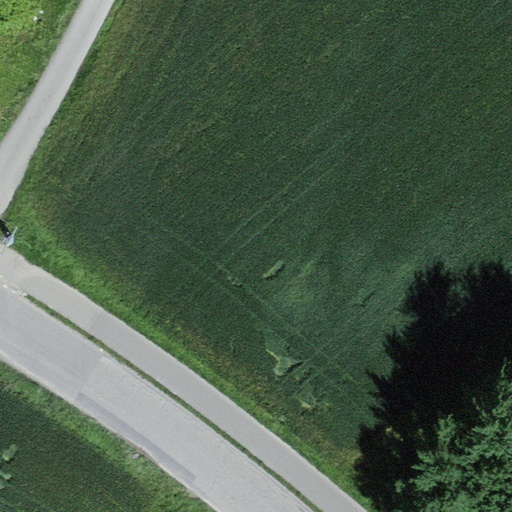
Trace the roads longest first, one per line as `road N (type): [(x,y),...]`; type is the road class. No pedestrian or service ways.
road 1 (unclassified): [(0,322),(166,431),(265,511)]
road 2 (track): [(100,0),(0,177)]
